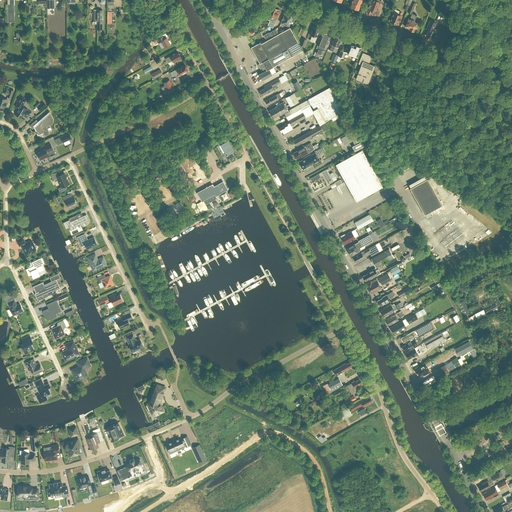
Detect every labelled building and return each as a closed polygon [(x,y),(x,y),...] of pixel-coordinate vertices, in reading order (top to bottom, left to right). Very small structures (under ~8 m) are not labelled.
[(352,0),(350,5),(358,9),(362,0),(352,0)] [(370,0),(366,11),(367,11),(367,12),(367,13),(368,13),(369,13),(370,13),(371,13),(375,14),(376,14),(377,10),(381,1),(379,0),(378,0),(370,0)] [(412,0),(406,0),(403,9),(407,11),(409,6),(410,6),(412,0)] [(447,0),(444,8),(451,10),(454,0),(447,0)] [(412,1),(407,12),(411,14),(415,3),(412,1)] [(270,20),(267,26),(273,28),(276,20),(281,11),(273,7),(269,15),(268,15),(266,19),(270,20)] [(402,16),(401,15),(402,13),(399,12),(398,14),(393,12),(391,17),(390,17),(389,19),(390,20),(389,21),(397,24),(398,20),(400,21),(402,16)] [(293,16),(288,14),(285,13),(281,23),(289,26),(291,20),(293,21),(295,17),(293,16)] [(408,18),(405,27),(409,28),(409,29),(413,30),(416,23),(414,22),(414,21),(416,15),(412,14),(410,19),(408,18)] [(429,27),(426,35),(432,38),(434,33),(435,34),(437,29),(434,28),(436,23),(430,20),(427,26),(429,27)] [(259,64),(263,72),(259,74),(262,80),(272,75),(269,69),(302,50),(299,45),(290,27),(261,44),(260,42),(251,47),(260,63),(259,64)] [(319,29),(313,27),(312,30),(311,30),(310,33),(310,34),(312,35),(310,40),(314,42),(316,38),(316,37),(317,37),(318,34),(317,34),(319,29)] [(326,33),(322,31),(320,37),(319,37),(318,39),(319,40),(316,48),(317,48),(315,52),(319,53),(322,46),(326,37),(325,37),(326,33)] [(269,32),(263,35),(266,40),(271,37),(269,32)] [(326,37),(322,46),(319,53),(322,55),(324,51),(326,48),(329,40),(328,40),(330,35),(326,33),(325,37),(326,37)] [(156,40),(153,42),(154,45),(158,43),(161,41),(165,47),(170,44),(166,37),(163,39),(162,36),(156,39),(156,40)] [(331,44),(332,44),(329,50),(333,51),(335,46),(338,47),(341,39),(335,36),(331,44)] [(341,50),(338,56),(343,58),(345,52),(357,57),(361,47),(355,45),(354,46),(350,44),(347,52),(341,50)] [(181,58),(181,57),(180,54),(179,54),(178,52),(170,56),(165,58),(168,63),(168,62),(169,64),(170,65),(174,63),(174,62),(174,61),(175,62),(177,61),(177,60),(181,58)] [(361,65),(355,79),(367,83),(368,80),(370,82),(372,77),(369,76),(374,65),(369,63),(372,56),(362,52),(358,64),(361,65)] [(155,55),(152,57),(153,59),(150,61),(151,63),(158,59),(155,55)] [(185,64),(170,72),(172,76),(178,72),(180,75),(188,70),(187,67),(186,67),(185,64)] [(160,75),(158,71),(152,74),(154,79),(160,75)] [(265,88),(259,91),(262,95),(267,92),(268,93),(274,90),(272,87),(280,82),(281,83),(290,79),(287,74),(264,87),(265,88)] [(175,90),(169,79),(163,83),(169,93),(175,90)] [(297,81),(293,83),(297,90),(301,87),(297,81)] [(308,99),(314,110),(318,108),(318,109),(317,110),(324,122),(337,114),(337,116),(344,112),(342,109),(330,87),(308,99)] [(7,95),(7,96),(11,98),(14,90),(9,88),(8,90),(7,89),(5,94),(7,95)] [(293,93),(285,97),(291,106),(298,102),(293,93)] [(29,115),(31,112),(27,110),(28,109),(22,106),(26,99),(23,98),(24,96),(21,95),(16,102),(18,103),(15,107),(18,109),(17,110),(16,110),(14,113),(21,118),(23,115),(27,117),(28,114),(29,115)] [(51,95),(45,101),(49,104),(55,99),(51,95)] [(265,100),(266,102),(267,105),(278,99),(276,95),(265,100)] [(313,113),(313,110),(307,100),(289,110),(289,111),(284,114),(289,122),(283,126),(279,128),(281,132),(283,135),(293,129),(291,125),(313,113)] [(37,107),(40,111),(47,105),(43,101),(37,107)] [(270,110),(274,117),(280,114),(280,115),(288,110),(287,108),(288,108),(285,103),(284,104),(283,102),(276,106),(276,107),(270,110)] [(52,122),(53,120),(52,119),(51,117),(48,113),(49,112),(38,121),(36,120),(30,125),(33,129),(34,127),(38,135),(43,133),(44,135),(49,133),(48,131),(48,130),(46,127),(50,125),(51,124),(52,122)] [(320,126),(294,140),(293,140),(296,145),(322,131),(320,126)] [(360,141),(354,130),(349,133),(349,134),(341,138),(344,143),(352,139),(355,144),(352,146),(354,151),(363,145),(361,141),(360,141)] [(59,137),(61,142),(70,138),(68,133),(59,137)] [(227,159),(233,156),(231,152),(233,151),(227,140),(225,141),(224,139),(217,142),(219,145),(221,144),(225,152),(223,153),(227,159)] [(40,148),(41,151),(37,153),(40,159),(49,155),(47,152),(53,149),(50,144),(40,148)] [(293,153),(296,158),(301,156),(302,156),(312,151),(312,150),(314,149),(312,146),(306,149),(304,146),(297,149),(298,150),(293,153)] [(362,149),(335,164),(356,201),(382,186),(362,149)] [(303,158),(304,159),(298,162),(302,169),(319,160),(315,152),(311,155),(310,154),(303,158)] [(333,181),(336,179),(334,176),(331,177),(327,169),(310,178),(311,181),(320,176),(320,177),(322,176),(327,184),(333,181)] [(59,171),(50,175),(53,181),(57,179),(61,187),(58,188),(59,191),(60,192),(66,189),(66,188),(65,186),(69,184),(64,173),(61,174),(59,171)] [(409,188),(424,214),(442,205),(427,178),(409,188)] [(212,184),(196,192),(202,202),(214,195),(215,197),(228,190),(223,181),(214,186),(212,184)] [(73,207),(73,206),(77,204),(73,196),(67,198),(66,195),(62,197),(64,201),(65,201),(69,209),(73,207)] [(77,215),(68,218),(69,220),(63,222),(66,229),(69,227),(70,230),(76,227),(76,226),(80,224),(83,227),(87,224),(86,222),(89,220),(86,214),(78,218),(77,215)] [(358,228),(373,220),(369,214),(355,222),(358,228)] [(404,218),(396,222),(400,230),(408,226),(404,218)] [(385,225),(381,220),(377,222),(380,228),(385,225)] [(345,244),(355,238),(355,237),(358,235),(355,229),(351,231),(344,234),(344,233),(344,234),(340,236),(341,238),(342,238),(345,244)] [(84,234),(77,237),(81,246),(85,245),(87,249),(97,244),(94,237),(87,240),(84,234)] [(369,235),(358,241),(359,242),(357,243),(357,242),(347,248),(351,255),(361,249),(359,247),(372,239),(369,235)] [(23,237),(16,240),(19,246),(21,245),(23,249),(25,253),(26,254),(30,252),(31,253),(32,253),(35,252),(35,250),(34,250),(33,246),(34,244),(32,242),(30,241),(25,243),(23,237)] [(370,251),(372,255),(379,251),(375,244),(368,248),(353,257),(352,257),(352,258),(354,262),(355,262),(356,262),(364,258),(362,255),(366,253),(366,254),(370,251)] [(389,248),(371,258),(376,267),(394,257),(389,248)] [(95,254),(88,257),(93,270),(106,264),(103,257),(97,260),(95,254)] [(26,269),(29,276),(31,275),(33,279),(40,276),(38,272),(44,269),(42,265),(44,264),(42,257),(32,262),(33,266),(26,269)] [(397,266),(390,269),(394,275),(400,271),(397,266)] [(367,272),(367,273),(362,276),(365,280),(369,278),(369,279),(380,273),(378,270),(376,271),(374,268),(367,272)] [(53,291),(60,288),(56,279),(60,277),(58,273),(50,277),(51,281),(44,285),(43,282),(33,286),(36,293),(37,292),(38,294),(35,295),(38,300),(48,296),(49,296),(55,294),(53,291)] [(387,273),(377,278),(382,286),(391,280),(387,273)] [(103,275),(97,278),(99,283),(102,282),(105,289),(114,284),(110,275),(105,278),(103,275)] [(365,284),(366,285),(370,294),(381,288),(376,279),(371,282),(371,281),(365,284)] [(405,294),(412,290),(409,286),(403,289),(405,294)] [(382,298),(377,300),(379,304),(381,303),(382,304),(385,302),(386,303),(389,301),(388,298),(394,295),(392,291),(382,297),(382,298)] [(116,293),(109,296),(114,306),(118,304),(123,301),(120,295),(117,296),(116,293)] [(106,295),(98,299),(100,305),(109,301),(106,295)] [(8,302),(10,308),(13,315),(19,312),(20,312),(22,311),(23,311),(23,310),(20,304),(16,305),(14,299),(8,302)] [(45,313),(44,314),(47,320),(53,318),(51,315),(61,311),(56,300),(46,304),(48,308),(43,310),(45,313)] [(410,310),(416,307),(413,302),(405,306),(406,309),(409,308),(410,310)] [(385,308),(381,311),(384,316),(394,310),(394,311),(400,308),(398,303),(395,305),(394,305),(392,306),(391,304),(385,307),(385,308)] [(418,317),(426,313),(423,308),(415,313),(405,318),(409,324),(418,319),(418,317)] [(122,316),(123,318),(117,321),(120,328),(129,324),(128,320),(132,318),(130,313),(131,312),(130,309),(126,311),(126,312),(122,314),(123,316),(122,316)] [(386,319),(387,320),(386,321),(388,325),(389,324),(390,325),(399,321),(395,314),(386,319)] [(459,320),(456,314),(451,317),(454,323),(459,320)] [(467,318),(471,325),(478,321),(474,314),(467,318)] [(53,334),(55,339),(60,337),(60,336),(64,334),(63,331),(65,327),(66,326),(63,319),(57,322),(59,325),(50,329),(51,329),(53,334)] [(402,320),(390,327),(394,334),(406,327),(402,320)] [(417,344),(413,337),(417,334),(419,336),(433,328),(429,321),(401,337),(403,342),(409,339),(409,341),(406,343),(407,344),(402,346),(402,347),(402,348),(403,350),(404,350),(404,351),(409,348),(417,344)] [(442,332),(423,342),(426,348),(445,338),(442,332)] [(128,344),(132,352),(143,347),(143,346),(143,345),(142,343),(141,343),(140,339),(136,341),(132,333),(125,336),(129,344),(128,344)] [(21,344),(21,345),(24,352),(28,350),(28,351),(29,351),(34,349),(31,343),(32,342),(32,341),(29,335),(21,339),(23,343),(22,344),(21,344)] [(330,347),(327,348),(331,356),(339,353),(338,350),(345,347),(343,343),(344,343),(342,339),(341,339),(340,338),(328,344),(330,347)] [(73,340),(64,344),(66,348),(67,348),(68,350),(62,353),(61,352),(65,360),(79,354),(73,340)] [(459,356),(473,348),(469,341),(455,349),(459,356)] [(414,347),(405,352),(408,358),(413,356),(413,357),(418,354),(421,352),(417,346),(414,348),(414,347)] [(452,360),(445,365),(433,371),(437,379),(449,373),(448,370),(455,366),(456,367),(461,364),(456,356),(451,359),(452,360)] [(33,358),(25,362),(28,368),(29,367),(33,375),(43,370),(39,362),(36,364),(33,358)] [(76,370),(72,371),(74,376),(74,375),(77,380),(82,378),(82,379),(85,377),(87,376),(84,368),(88,366),(85,359),(78,362),(80,366),(75,368),(76,370)] [(342,365),(334,370),(336,373),(344,369),(345,371),(349,369),(348,368),(352,365),(350,362),(346,364),(345,363),(342,365)] [(419,368),(415,370),(417,374),(418,374),(419,376),(422,374),(423,375),(429,371),(425,364),(419,368)] [(338,378),(327,384),(327,383),(323,385),(328,394),(343,386),(338,378)] [(50,393),(48,388),(50,387),(48,384),(44,386),(41,379),(34,382),(39,392),(40,393),(36,395),(39,401),(42,402),(47,399),(45,396),(50,393)] [(358,385),(361,383),(359,379),(355,381),(355,380),(351,382),(352,383),(347,385),(349,389),(352,394),(357,391),(355,387),(358,386),(358,385)] [(159,403),(164,388),(157,385),(151,401),(148,402),(148,401),(147,402),(148,403),(147,403),(146,405),(147,407),(149,408),(150,408),(154,415),(163,411),(159,403)] [(354,395),(343,401),(345,405),(356,399),(354,395)] [(360,401),(350,407),(352,410),(362,404),(363,406),(367,404),(372,401),(370,397),(367,399),(366,398),(360,401)] [(342,418),(351,413),(347,407),(338,412),(342,418)] [(360,415),(366,412),(363,407),(357,411),(360,415)] [(120,436),(122,436),(123,433),(121,429),(120,429),(117,422),(116,423),(116,422),(115,422),(111,424),(111,425),(110,425),(110,427),(106,429),(111,441),(118,438),(118,437),(119,436),(120,436)] [(68,428),(70,437),(79,435),(76,426),(68,428)] [(91,437),(87,438),(91,449),(98,446),(97,442),(103,440),(100,431),(91,434),(91,437)] [(170,449),(167,450),(169,454),(184,447),(186,446),(191,444),(187,436),(182,438),(182,439),(180,440),(179,438),(178,439),(178,438),(176,439),(176,440),(175,440),(174,440),(172,441),(172,442),(170,442),(169,442),(169,443),(167,444),(170,449)] [(66,445),(65,446),(66,449),(67,449),(68,449),(70,453),(72,454),(75,453),(75,454),(79,453),(78,447),(78,446),(79,446),(77,439),(70,441),(69,444),(66,445)] [(53,449),(43,451),(45,460),(52,458),(52,460),(57,459),(56,452),(59,452),(58,444),(52,445),(53,449)] [(2,461),(8,462),(9,455),(14,456),(15,447),(9,446),(9,449),(4,448),(4,451),(0,451),(0,457),(2,458),(2,461)] [(29,453),(24,453),(24,449),(19,449),(19,455),(21,454),(21,462),(29,462),(29,460),(35,460),(35,454),(29,454),(29,453)] [(201,449),(194,453),(198,462),(206,459),(201,449)] [(123,474),(120,476),(121,480),(127,477),(125,474),(130,471),(129,470),(133,469),(134,471),(138,469),(137,467),(141,465),(141,464),(142,463),(140,459),(139,459),(138,458),(134,460),(134,458),(133,459),(130,460),(129,460),(130,462),(126,464),(127,467),(126,467),(125,467),(120,469),(123,474)] [(105,469),(97,472),(100,480),(112,476),(109,470),(106,471),(105,469)] [(501,476),(499,472),(490,477),(492,479),(489,480),(488,480),(487,480),(482,483),(482,484),(479,486),(482,491),(490,486),(495,484),(493,480),(501,476)] [(81,478),(76,479),(79,488),(91,484),(88,476),(84,477),(84,476),(80,477),(81,478)] [(506,480),(497,484),(500,489),(508,485),(510,484),(508,479),(506,480)] [(50,488),(47,489),(48,496),(55,495),(54,493),(62,492),(63,496),(63,497),(69,496),(67,487),(62,488),(62,486),(61,482),(57,483),(57,482),(54,482),(54,483),(49,484),(50,488)] [(1,499),(7,500),(8,489),(3,488),(3,485),(0,484),(0,495),(1,495),(1,499)] [(483,493),(486,500),(490,498),(490,499),(499,494),(495,485),(486,490),(486,491),(483,493)] [(31,489),(31,486),(19,486),(19,491),(18,491),(18,496),(19,496),(19,497),(23,497),(23,496),(24,496),(24,495),(31,495),(31,499),(36,498),(36,496),(38,495),(38,489),(31,489)] [(503,496),(505,500),(511,497),(510,492),(503,496)] [(502,506),(495,510),(495,511),(503,511),(505,511),(505,510),(509,507),(511,506),(509,503),(507,504),(503,506),(502,506)]
